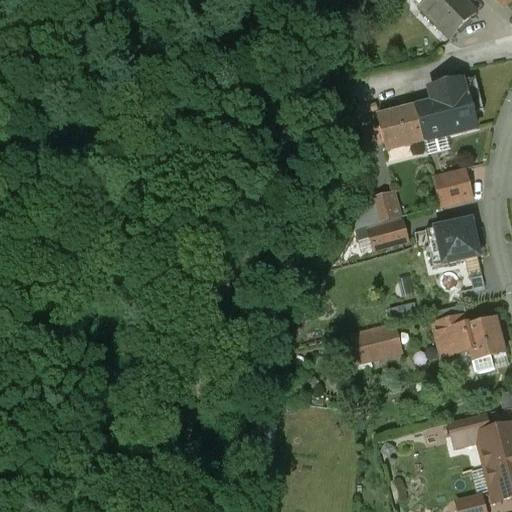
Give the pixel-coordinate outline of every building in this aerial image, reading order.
[(414,0),(415,2),(422,8),(430,0),(414,0)] [(450,42),(476,17),(464,4),(460,0),(430,0),(422,8),(420,10),(450,42)] [(511,0),(496,0),(505,8),(511,1),(511,0)] [(433,106),(417,111),(425,145),(476,132),(464,84),(429,93),(433,106)] [(417,111),(377,121),(386,155),(425,145),(417,111)] [(472,201),(463,174),(435,183),(443,210),(472,201)] [(400,219),(393,197),(369,203),(354,231),(400,219)] [(471,224),(436,232),(444,268),(479,260),(471,224)] [(408,245),(403,225),(368,234),(373,254),(408,245)] [(463,308),(431,317),(434,327),(462,320),(464,329),(467,328),(467,329),(469,328),(463,308)] [(434,327),(434,328),(438,345),(441,344),(445,359),(442,359),(442,361),(469,354),(475,377),(493,373),(490,360),(505,356),(496,321),(469,328),(467,329),(467,328),(464,329),(462,320),(434,327)] [(394,330),(351,341),(358,367),(401,355),(394,330)] [(511,395),(500,398),(503,410),(511,408),(511,395)] [(485,418),(448,427),(454,452),(467,449),(465,442),(477,439),(477,438),(489,434),(485,418)] [(511,428),(489,434),(477,438),(477,439),(485,471),(511,464),(511,428)] [(511,464),(485,471),(494,505),(511,500),(511,464)]
